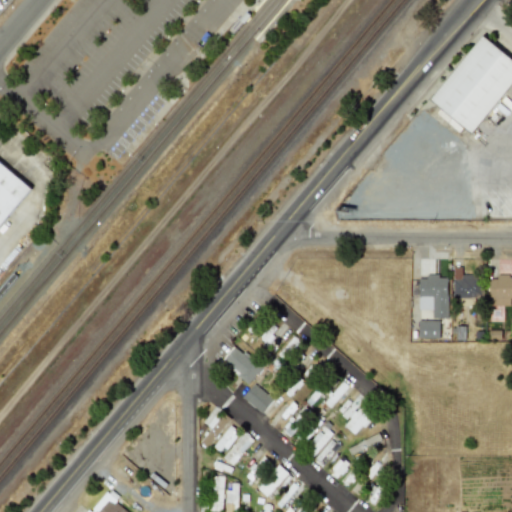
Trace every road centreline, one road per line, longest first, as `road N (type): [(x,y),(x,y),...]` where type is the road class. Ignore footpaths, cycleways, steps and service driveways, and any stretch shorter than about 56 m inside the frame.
road 1 (tertiary): [(477,0),(37,511)]
road 2 (track): [(0,419),(352,0)]
road 3 (residential): [(285,221),(307,236),(511,236)]
road 4 (residential): [(188,511),(190,383),(188,366),(173,352)]
